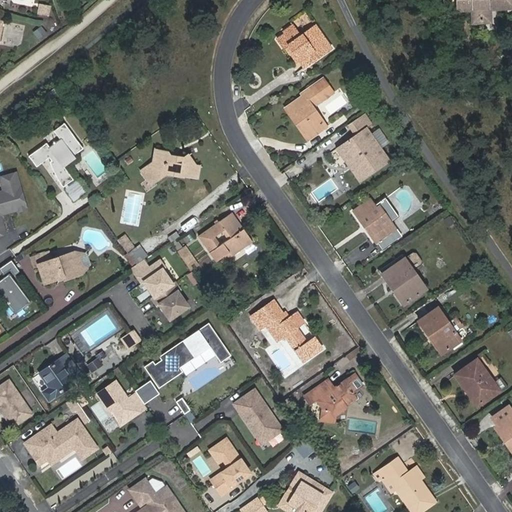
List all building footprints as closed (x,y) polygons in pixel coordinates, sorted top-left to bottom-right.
[(511,0),(457,0),(458,10),(472,10),(472,22),(491,21),(491,9),(511,7),(511,0)] [(37,14),(49,18),(53,6),(41,2),(37,14)] [(308,55),(313,61),(331,48),(316,26),(301,36),(293,25),(283,32),(285,35),(278,40),(283,46),(288,43),(300,60),(308,55)] [(34,31),(39,39),(47,33),(42,26),(34,31)] [(305,67),(313,61),(308,55),(300,60),(305,67)] [(334,92),(324,77),(322,79),(327,86),(316,94),(321,101),(334,92)] [(322,79),(311,87),(316,94),(327,86),(322,79)] [(53,103),(63,96),(57,87),(47,94),(53,103)] [(286,109),(306,137),(316,130),(319,134),(327,128),(313,107),(321,101),(316,94),(311,87),(301,94),(303,96),(286,109)] [(390,160),(367,127),(371,124),(364,114),(348,124),(356,135),(342,145),(349,156),(358,149),(367,161),(355,170),(362,180),(390,160)] [(62,160),(82,144),(62,119),(52,127),(59,135),(57,136),(51,137),(51,141),(48,143),(44,138),(27,152),(35,163),(48,152),(51,156),(49,157),(57,174),(63,182),(72,174),(62,160)] [(316,130),(306,137),(308,141),(319,134),(316,130)] [(349,156),(342,145),(339,147),(346,157),(349,156)] [(358,149),(349,156),(346,157),(355,170),(367,161),(358,149)] [(150,165),(137,174),(143,182),(148,179),(151,183),(168,172),(170,175),(198,178),(200,166),(196,165),(189,156),(185,159),(170,156),(167,152),(155,150),(153,159),(148,162),(150,165)] [(15,171),(0,175),(0,180),(3,189),(4,193),(0,194),(0,232),(4,232),(0,217),(0,212),(1,212),(4,212),(2,207),(7,205),(9,210),(16,208),(19,209),(23,208),(25,206),(15,171)] [(73,196),(86,187),(77,175),(65,185),(73,196)] [(354,212),(364,226),(368,224),(375,233),(371,236),(376,243),(396,228),(380,207),(377,209),(370,200),(354,212)] [(244,229),(241,231),(235,223),(238,220),(233,212),(198,236),(216,261),(223,257),(230,252),(232,256),(244,248),(241,245),(250,238),(244,229)] [(244,229),(238,220),(235,223),(241,231),(244,229)] [(368,224),(364,226),(371,236),(375,233),(368,224)] [(166,235),(170,241),(171,243),(183,235),(177,227),(166,235)] [(127,252),(135,246),(126,233),(118,239),(127,252)] [(253,241),(250,238),(241,245),(244,248),(253,241)] [(135,263),(136,265),(149,256),(140,244),(128,253),(135,263)] [(82,274),(76,250),(51,258),(48,250),(31,255),(34,264),(39,263),(44,281),(57,278),(57,276),(63,275),(64,279),(82,274)] [(85,253),(76,250),(82,274),(89,267),(85,253)] [(185,250),(179,254),(191,272),(198,267),(185,250)] [(139,266),(145,276),(166,261),(160,252),(139,266)] [(226,261),(232,256),(230,252),(223,257),(226,261)] [(135,263),(128,253),(124,255),(132,265),(135,263)] [(405,258),(385,272),(396,287),(393,289),(404,304),(426,288),(405,258)] [(144,276),(170,314),(180,306),(193,298),(168,260),(166,261),(145,276),(144,276)] [(193,285),(200,280),(193,271),(187,276),(193,285)] [(396,287),(385,272),(383,274),(393,289),(396,287)] [(6,274),(0,279),(0,299),(14,316),(30,303),(6,274)] [(278,315),(282,312),(273,301),(251,316),(260,330),(266,326),(277,342),(285,336),(303,362),(322,348),(297,312),(287,319),(283,322),(278,315)] [(418,321),(428,335),(431,333),(444,351),(461,340),(438,307),(418,321)] [(287,319),(282,312),(278,315),(283,322),(287,319)] [(231,356),(206,322),(141,369),(156,390),(212,350),(221,363),(231,356)] [(128,350),(143,340),(135,329),(120,339),(128,350)] [(431,333),(428,335),(441,354),(444,351),(431,333)] [(96,356),(97,358),(99,361),(106,356),(103,351),(96,356)] [(39,374),(49,388),(42,392),(48,402),(83,377),(67,354),(39,374)] [(99,361),(97,358),(87,365),(92,373),(102,366),(99,361)] [(454,374),(465,389),(469,386),(481,403),(499,390),(477,358),(454,374)] [(336,392),(334,388),(328,379),(304,396),(310,404),(316,400),(323,409),(321,421),(335,423),(335,416),(333,413),(345,404),(342,399),(352,392),(362,385),(354,373),(342,382),(344,386),(336,392)] [(0,409),(13,429),(35,414),(10,378),(0,384),(0,409)] [(116,382),(97,395),(108,409),(111,407),(113,411),(118,418),(127,419),(137,412),(139,414),(147,408),(137,393),(129,399),(116,382)] [(342,382),(334,388),(336,392),(344,386),(342,382)] [(261,448),(286,432),(258,386),(232,402),(261,448)] [(469,386),(465,389),(476,406),(481,403),(469,386)] [(356,398),(352,392),(342,399),(345,404),(333,413),(335,416),(347,408),(346,406),(356,398)] [(183,397),(177,401),(190,421),(196,417),(183,397)] [(79,406),(74,398),(66,404),(71,411),(79,406)] [(494,427),(503,438),(507,436),(511,443),(511,410),(510,407),(492,419),(497,425),(494,427)] [(118,418),(121,427),(139,414),(137,412),(127,419),(118,418)] [(56,435),(51,426),(24,444),(33,457),(39,454),(42,458),(39,460),(41,465),(47,460),(50,465),(58,460),(55,455),(71,444),(74,449),(82,460),(97,450),(77,421),(56,435)] [(229,436),(209,448),(221,470),(242,457),(229,436)] [(511,443),(507,436),(503,438),(511,451),(511,443)] [(55,455),(58,460),(74,449),(71,444),(55,455)] [(39,454),(33,457),(39,466),(41,465),(39,460),(42,458),(39,454)] [(201,455),(193,459),(203,476),(211,472),(201,455)] [(386,474),(396,489),(411,511),(420,511),(436,501),(421,479),(424,477),(417,466),(408,472),(401,477),(397,469),(403,465),(398,457),(374,474),(378,480),(381,478),(386,474)] [(220,496),(256,476),(245,458),(209,477),(220,496)] [(408,472),(403,465),(397,469),(401,477),(408,472)] [(391,492),(396,489),(386,474),(381,478),(391,492)] [(285,505),(294,511),(295,509),(300,511),(317,511),(328,495),(301,478),(296,487),(290,496),(285,505)] [(145,479),(130,490),(137,500),(145,494),(148,500),(146,501),(149,505),(150,506),(145,509),(144,509),(139,511),(183,511),(177,502),(178,501),(174,495),(173,496),(167,487),(156,494),(145,479)] [(353,493),(361,488),(356,481),(348,485),(353,493)] [(296,487),(293,485),(287,494),(290,496),(296,487)] [(145,494),(137,500),(140,505),(146,501),(148,500),(145,494)] [(258,500),(243,511),(255,511),(263,507),(258,500)]
